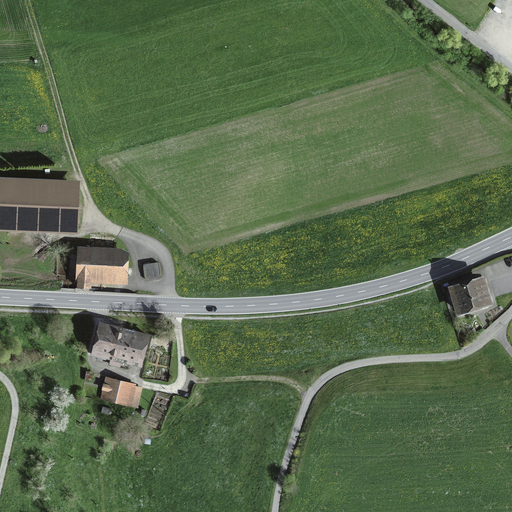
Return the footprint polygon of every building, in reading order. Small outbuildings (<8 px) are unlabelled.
[(82,188),(2,186),(0,239),(81,241),(82,188)] [(131,256),(81,254),(79,295),(94,295),(94,288),(129,290),(131,256)] [(143,263),(147,279),(162,275),(159,259),(143,263)] [(481,277),(444,289),(454,320),(491,308),(481,277)] [(155,341),(104,328),(96,363),(147,375),(155,341)] [(140,388),(104,380),(99,400),(136,408),(140,388)]
